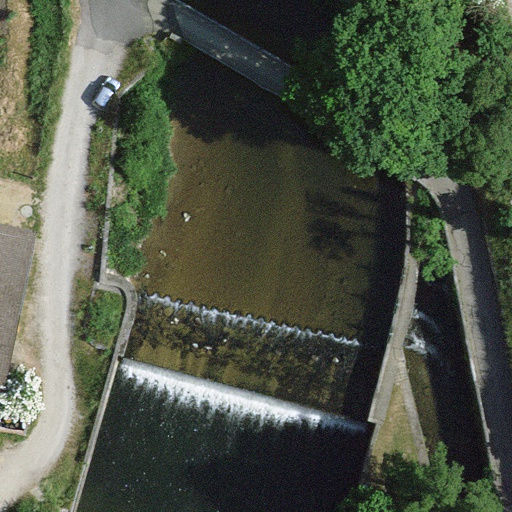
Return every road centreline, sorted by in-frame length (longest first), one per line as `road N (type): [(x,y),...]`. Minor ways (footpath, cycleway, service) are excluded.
road 1 (unclassified): [(143,0),(427,172),(463,212),(511,475)]
road 2 (track): [(115,0),(66,222),(63,357),(49,430),(7,511)]
road 3 (track): [(511,97),(442,17),(437,0)]
